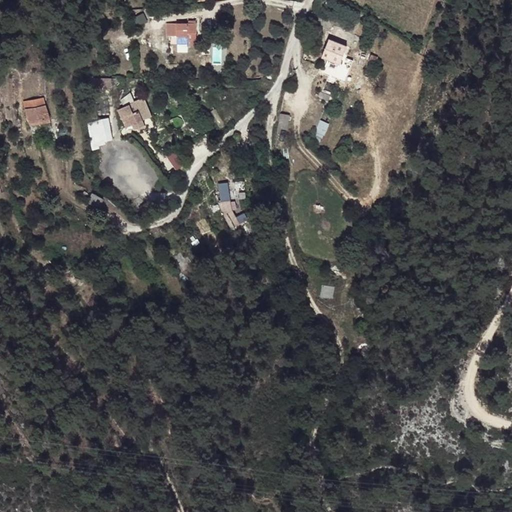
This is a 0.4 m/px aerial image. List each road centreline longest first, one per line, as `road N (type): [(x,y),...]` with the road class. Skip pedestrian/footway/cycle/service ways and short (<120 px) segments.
road 1 (track): [(332,511),(312,438),(338,364),(275,197),(274,100)]
road 2 (track): [(511,286),(468,386),(482,414),(511,423)]
